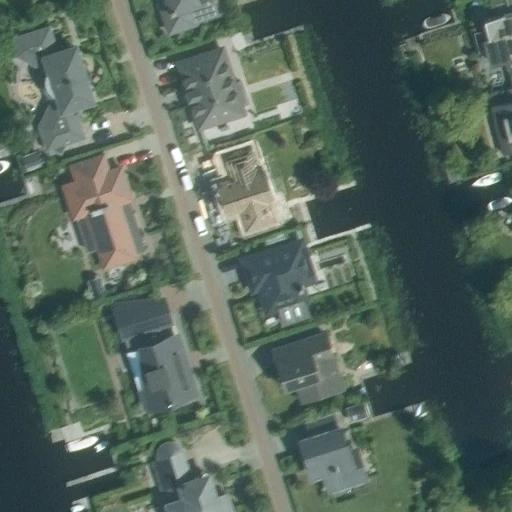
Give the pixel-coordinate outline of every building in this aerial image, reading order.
[(195,0),(157,0),(168,31),(172,30),(176,31),(180,31),(184,30),(188,27),(190,24),(218,15),(218,14),(217,14),(213,2),(207,0),(199,0),(196,1),(195,0)] [(511,0),(498,0),(491,2),(494,15),(481,18),(486,38),(483,38),(489,62),(505,58),(508,68),(511,66),(511,0)] [(91,99),(86,86),(88,83),(89,79),(89,75),(88,71),(86,67),(84,64),(81,61),(78,59),(73,46),(56,52),(48,27),(11,39),(16,54),(16,55),(46,71),(45,74),(44,78),(44,82),(46,86),(48,90),(51,93),(54,95),(38,126),(46,148),(50,147),(59,152),(64,143),(83,137),(73,105),(91,99)] [(217,37),(204,41),(208,53),(220,49),(217,37)] [(208,53),(178,62),(198,126),(227,116),(225,109),(247,102),(240,81),(232,83),(220,49),(208,53)] [(511,99),(490,104),(503,153),(511,151),(511,99)] [(272,194),(270,186),(266,184),(261,168),(255,170),(248,147),(223,155),(230,178),(217,182),(227,213),(240,209),(246,228),(271,220),(265,201),(270,199),(270,198),(272,194)] [(22,152),(27,167),(40,163),(35,148),(22,152)] [(141,250),(142,250),(126,199),(130,198),(119,167),(107,171),(102,156),(104,155),(104,154),(68,166),(69,167),(71,166),(76,181),(63,185),(73,216),(76,215),(88,252),(89,251),(89,250),(97,248),(103,266),(134,256),(133,251),(141,248),(141,250)] [(294,242),(241,259),(248,280),(255,278),(265,311),(273,309),(276,318),(282,316),(284,325),(307,317),(304,309),(301,300),(305,298),(300,283),(308,281),(312,273),(309,265),(302,261),(300,262),(294,242)] [(90,290),(93,299),(105,295),(102,286),(90,290)] [(192,393),(174,335),(170,336),(158,298),(139,304),(136,292),(111,300),(128,351),(140,388),(151,385),(157,404),(192,393)] [(324,333),(271,350),(283,388),(295,384),(301,401),(333,391),(337,389),(332,373),(337,372),(332,356),(324,333)] [(361,401),(344,406),(348,418),(365,413),(361,401)] [(346,453),(338,427),(300,440),(308,466),(320,463),(328,489),(362,478),(353,451),(346,453)] [(174,443),(172,442),(170,442),(167,442),(166,442),(164,443),(163,444),(162,444),(161,445),(159,447),(158,448),(158,450),(157,452),(157,454),(157,455),(157,457),(158,458),(152,460),(161,489),(168,487),(176,511),(230,511),(225,494),(214,497),(207,474),(190,479),(181,450),(180,449),(179,447),(178,446),(177,445),(176,444),(174,443)]
